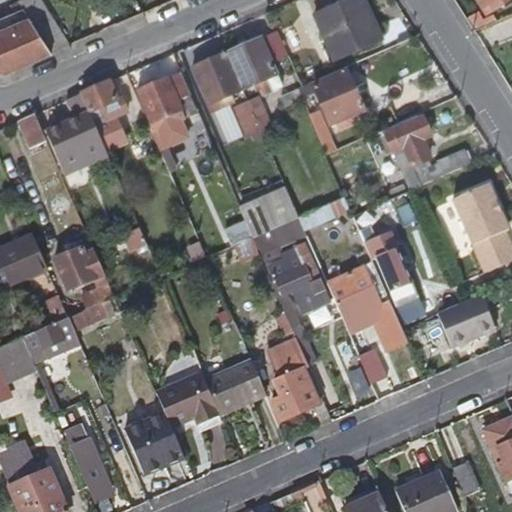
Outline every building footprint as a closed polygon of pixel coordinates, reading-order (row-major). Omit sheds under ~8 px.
[(51,53),(72,44),(41,0),(23,0),(19,3),(22,7),(30,20),(51,53)] [(380,40),(362,0),(346,0),(315,14),(334,60),(380,40)] [(479,0),(487,12),(504,0),(479,0)] [(0,16),(0,33),(30,20),(22,7),(19,3),(18,1),(10,5),(13,11),(0,16)] [(0,70),(7,72),(51,53),(30,20),(0,33),(0,70)] [(276,32),(225,54),(241,91),(252,87),(255,94),(260,92),(263,99),(283,90),(272,65),(288,58),(276,32)] [(241,91),(225,54),(191,68),(207,107),(210,105),(214,113),(231,105),(228,97),(241,91)] [(312,86),(311,83),(300,88),(296,90),(297,91),(300,98),(313,92),(321,109),(329,126),(362,111),(344,72),(312,86)] [(189,96),(179,73),(137,93),(150,124),(148,127),(156,145),(164,142),(156,124),(180,112),(187,130),(201,124),(189,96)] [(122,100),(113,81),(109,83),(117,102),(122,100)] [(117,102),(109,83),(79,96),(105,153),(116,149),(111,136),(119,132),(114,120),(128,114),(122,100),(117,102)] [(300,98),(297,91),(281,99),(285,109),(301,102),(300,98)] [(262,138),(263,141),(272,136),(257,100),(247,104),(262,138)] [(262,138),(247,104),(231,110),(244,140),(253,136),(255,141),(262,138)] [(315,104),(305,109),(325,156),(336,151),(315,104)] [(45,142),(33,116),(18,122),(30,147),(45,142)] [(425,143),(435,139),(425,116),(382,135),(392,158),(394,157),(403,153),(411,172),(434,161),(425,143)] [(95,149),(80,117),(45,133),(59,165),(95,149)] [(124,145),(119,132),(111,136),(116,149),(124,145)] [(438,162),(444,176),(470,164),(464,150),(438,162)] [(435,164),(434,161),(411,172),(403,153),(394,157),(409,192),(412,190),(444,176),(438,162),(435,164)] [(106,155),(93,161),(98,172),(111,166),(106,155)] [(86,160),(73,166),(76,172),(89,166),(86,160)] [(511,231),(489,185),(451,202),(483,273),(511,260),(511,246),(506,234),(511,231)] [(358,188),(352,190),(356,198),(362,196),(358,188)] [(251,239),(298,219),(285,190),(239,210),(251,239)] [(347,206),(343,199),(320,209),(324,216),(347,206)] [(298,221),(302,230),(322,221),(318,213),(298,221)] [(298,221),(298,219),(251,239),(257,252),(303,232),(302,230),(298,221)] [(140,281),(158,273),(139,229),(121,237),(140,281)] [(388,235),(364,246),(371,263),(375,261),(397,309),(418,300),(388,235)] [(47,272),(32,238),(0,252),(0,283),(3,291),(47,272)] [(205,259),(199,244),(187,249),(193,265),(205,259)] [(114,299),(91,247),(55,263),(67,294),(95,282),(99,290),(82,299),(87,311),(96,307),(109,301),(114,299)] [(287,267),(267,276),(286,319),(307,368),(317,363),(289,299),(299,295),(303,304),(328,294),(308,248),(282,259),(287,267)] [(326,286),(345,328),(371,316),(386,351),(406,342),(400,329),(373,266),(326,286)] [(496,329),(480,294),(436,314),(453,348),(496,329)] [(123,295),(114,299),(121,314),(130,310),(123,295)] [(68,319),(58,297),(45,303),(54,326),(68,319)] [(113,309),(109,301),(96,307),(101,318),(73,331),(74,333),(110,320),(106,311),(113,309)] [(68,319),(73,331),(101,318),(96,307),(87,311),(68,319)] [(80,346),(74,333),(73,331),(68,319),(54,326),(22,339),(32,361),(34,365),(80,346)] [(320,428),(331,423),(323,404),(318,406),(303,371),(308,369),(307,368),(286,319),(277,323),(287,347),(270,355),(282,381),(274,384),(281,399),(271,404),(279,423),(311,409),(320,428)] [(32,361),(22,339),(0,349),(0,370),(6,385),(36,371),(34,365),(32,361)] [(373,351),(358,358),(370,386),(386,379),(373,351)] [(207,384),(221,417),(266,396),(252,364),(207,384)] [(199,426),(221,417),(207,384),(203,377),(156,396),(162,408),(171,430),(196,419),(199,426)] [(184,460),(171,430),(162,408),(122,426),(144,477),(177,462),(184,460)] [(511,418),(482,432),(511,494),(511,418)] [(86,487),(92,501),(106,495),(100,481),(104,480),(88,441),(82,442),(77,428),(64,434),(86,487)] [(0,467),(6,487),(36,477),(25,443),(0,451),(0,467)] [(466,463),(451,469),(463,497),(478,490),(466,463)] [(63,511),(46,474),(9,491),(17,511),(63,511)] [(454,511),(439,476),(395,495),(402,511),(454,511)] [(104,480),(100,481),(106,495),(110,493),(104,480)] [(386,511),(378,494),(342,508),(344,511),(386,511)]
